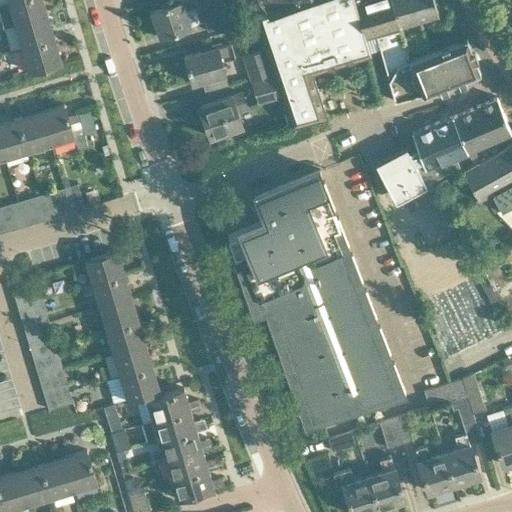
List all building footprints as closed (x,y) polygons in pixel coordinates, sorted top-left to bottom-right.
[(47,14),(43,0),(9,0),(8,1),(15,24),(47,14)] [(197,5),(195,0),(177,0),(176,0),(151,9),(160,36),(190,26),(189,25),(200,21),(194,6),(197,5)] [(327,118),(312,73),(318,71),(318,69),(364,55),(364,57),(370,55),(369,51),(354,0),(292,0),(288,1),(253,15),(263,47),(273,74),(280,95),(284,108),(290,127),(327,118)] [(290,0),(253,0),(258,12),(290,0)] [(400,27),(391,0),(354,0),(369,51),(380,48),(376,34),(400,27)] [(391,0),(400,27),(438,15),(433,0),(391,0)] [(230,22),(226,11),(203,18),(207,30),(230,22)] [(54,37),(47,14),(15,24),(21,47),(54,37)] [(409,59),(403,41),(400,27),(376,34),(380,48),(381,48),(381,47),(390,53),(384,61),(385,62),(386,61),(396,68),(389,80),(394,100),(421,93),(422,94),(480,71),(466,36),(409,59)] [(61,60),(54,37),(21,47),(28,70),(61,60)] [(235,57),(231,42),(183,55),(191,82),(225,72),(222,60),(235,57)] [(273,74),(263,47),(242,54),(251,80),(273,74)] [(280,95),(273,74),(251,80),(256,101),(280,95)] [(242,125),(237,111),(246,108),(241,92),(232,95),(199,106),(210,136),(242,125)] [(452,115),(461,137),(466,150),(511,132),(503,112),(496,97),(452,115)] [(64,103),(41,110),(51,143),(74,136),(64,103)] [(51,143),(41,110),(18,117),(27,150),(51,143)] [(466,150),(461,137),(452,115),(412,133),(417,146),(409,151),(407,145),(376,161),(395,200),(426,184),(460,164),(456,154),(466,150)] [(27,150),(18,117),(0,122),(0,141),(5,157),(27,150)] [(511,140),(501,151),(501,152),(478,163),(477,162),(463,168),(480,199),(511,178),(511,140)] [(245,271),(240,272),(247,291),(252,290),(259,310),(266,308),(272,325),(277,323),(284,342),(278,344),(285,363),(290,361),(297,380),(291,382),(298,401),(303,399),(310,419),(346,409),(341,395),(357,389),(362,403),(405,390),(394,362),(392,362),(388,352),(390,351),(380,325),(378,326),(374,316),(376,315),(366,289),(364,290),(360,280),(362,279),(352,253),(350,254),(346,244),(348,243),(338,217),(336,218),(332,208),(334,207),(324,181),(322,182),(318,171),(320,171),(320,169),(254,197),(254,198),(256,197),(265,218),(227,235),(234,254),(238,252),(245,271)] [(511,182),(492,194),(500,209),(511,203),(511,182)] [(77,183),(69,185),(77,210),(84,207),(77,183)] [(69,185),(62,188),(65,200),(69,199),(73,211),(77,210),(69,185)] [(62,188),(58,189),(47,192),(54,216),(73,211),(69,199),(65,200),(62,188)] [(54,216),(47,192),(35,196),(42,220),(54,216)] [(35,196),(23,199),(16,201),(19,214),(24,212),(27,224),(42,220),(35,196)] [(19,214),(16,201),(1,206),(8,230),(27,224),(24,212),(19,214)] [(117,249),(85,259),(92,283),(125,273),(117,249)] [(132,296),(125,273),(92,283),(99,306),(132,296)] [(40,292),(34,275),(10,282),(16,299),(40,292)] [(43,304),(40,292),(16,299),(19,311),(43,304)] [(138,319),(132,296),(99,306),(106,329),(138,319)] [(19,311),(23,323),(25,331),(37,327),(36,323),(48,319),(43,304),(19,311)] [(54,338),(50,327),(48,319),(36,323),(37,327),(25,331),(30,346),(54,338)] [(145,342),(138,319),(106,329),(112,351),(145,342)] [(57,350),(54,338),(30,346),(33,357),(57,350)] [(152,365),(145,342),(112,351),(119,374),(152,365)] [(33,357),(36,369),(39,377),(51,373),(50,369),(62,365),(57,350),(33,357)] [(68,385),(64,373),(62,365),(50,369),(51,373),(39,377),(43,392),(68,385)] [(159,388),(152,365),(119,374),(126,398),(159,388)] [(461,376),(462,377),(473,412),(485,408),(473,372),(461,376)] [(481,440),(473,412),(462,377),(423,389),(428,406),(450,400),(452,407),(457,406),(465,432),(454,435),(458,448),(445,452),(453,480),(463,477),(464,479),(479,474),(470,443),(481,440)] [(73,401),(68,385),(43,392),(48,409),(73,401)] [(146,399),(138,402),(137,406),(142,422),(190,408),(191,411),(201,408),(198,398),(188,401),(184,387),(146,399)] [(114,403),(103,406),(110,430),(118,428),(121,427),(114,403)] [(511,404),(503,407),(508,423),(491,430),(502,464),(503,463),(511,460),(511,404)] [(194,421),(191,411),(190,408),(142,422),(148,441),(158,438),(158,439),(196,428),(197,431),(207,428),(204,418),(194,421)] [(404,414),(393,418),(400,442),(412,438),(404,414)] [(400,442),(393,418),(380,422),(387,446),(400,442)] [(126,427),(112,431),(117,449),(131,445),(126,427)] [(200,440),(197,431),(196,428),(158,439),(164,459),(202,447),(203,450),(213,447),(210,437),(200,440)] [(328,438),(332,450),(358,442),(354,430),(328,438)] [(453,480),(445,452),(429,456),(426,444),(414,447),(418,460),(427,490),(443,485),(442,484),(452,481),(454,485),(455,485),(453,480)] [(205,460),(203,450),(202,447),(164,459),(170,479),(208,468),(209,470),(219,467),(215,457),(205,460)] [(87,449),(63,456),(73,489),(97,482),(87,449)] [(404,498),(394,467),(390,455),(379,458),(383,471),(368,475),(379,509),(378,504),(388,501),(388,502),(404,498)] [(73,489),(63,456),(40,463),(50,496),(73,489)] [(50,496),(40,463),(17,470),(27,503),(50,496)] [(379,509),(368,475),(354,480),(350,467),(333,473),(337,486),(342,484),(350,511),(357,511),(367,509),(367,507),(377,504),(378,509),(379,509)] [(211,479),(209,470),(208,468),(170,479),(176,498),(208,488),(209,491),(224,486),(221,476),(211,479)] [(27,503),(17,470),(0,475),(0,496),(4,510),(27,503)] [(133,477),(124,479),(128,490),(136,487),(133,477)] [(150,511),(143,486),(136,487),(128,490),(133,511),(150,511)]
